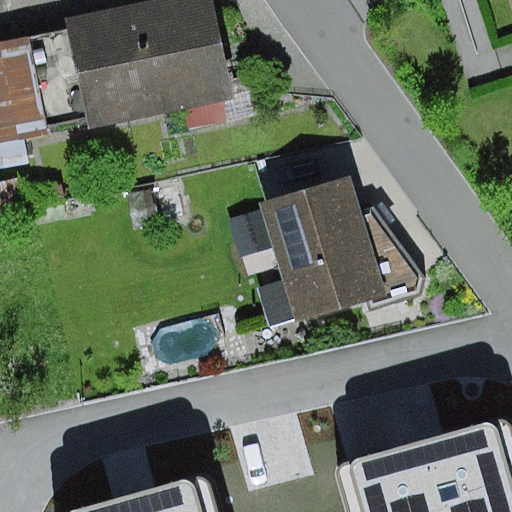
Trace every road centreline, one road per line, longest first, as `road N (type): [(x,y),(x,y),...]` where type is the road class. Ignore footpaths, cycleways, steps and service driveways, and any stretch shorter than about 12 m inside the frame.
road 1 (residential): [(0,450),(511,337)]
road 2 (residential): [(297,0),(511,319)]
